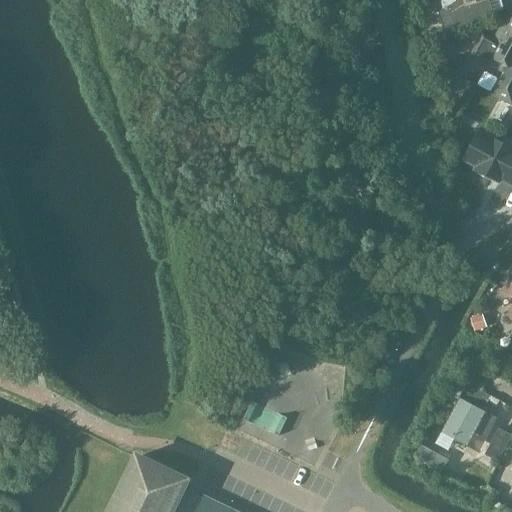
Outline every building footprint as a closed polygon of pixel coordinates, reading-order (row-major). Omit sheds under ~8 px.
[(490,0),(459,0),(448,8),(437,14),(444,34),(481,20),(477,4),(490,0)] [(497,79),(489,94),(511,105),(511,15),(505,30),(500,27),(494,39),(481,32),(469,55),(502,73),(498,80),(497,79)] [(449,79),(444,89),(453,93),(458,83),(449,79)] [(498,183),(500,181),(511,186),(511,149),(491,138),(490,139),(478,133),(463,161),(475,167),(474,170),(498,183)] [(511,273),(502,291),(511,296),(511,309),(508,317),(511,318),(511,273)] [(482,315),(471,318),(474,330),(485,327),(482,315)] [(469,395),(468,397),(486,407),(491,397),(481,392),(483,387),(475,383),(475,382),(465,376),(458,389),(456,388),(452,397),(455,398),(456,395),(459,397),(462,391),(469,395)] [(458,398),(440,432),(467,447),(474,434),(482,438),(493,418),(485,414),(485,413),(458,398)] [(497,428),(483,455),(498,462),(511,435),(497,428)] [(423,459),(422,462),(440,472),(449,455),(430,445),(428,449),(424,447),(419,456),(423,459)] [(233,511),(204,498),(203,499),(183,490),(187,481),(137,458),(110,511),(233,511)]
